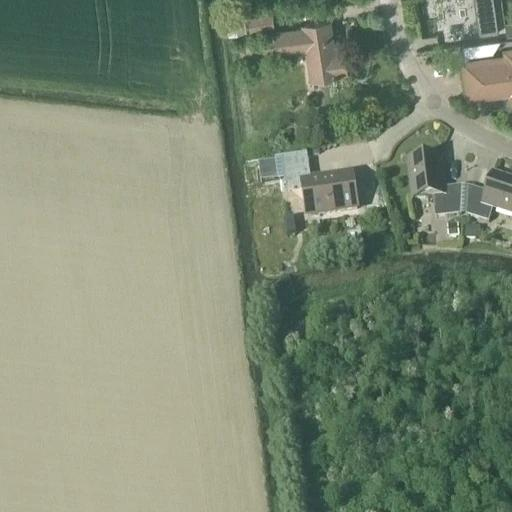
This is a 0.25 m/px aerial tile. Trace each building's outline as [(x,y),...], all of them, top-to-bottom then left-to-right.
[(230,30),(247,29),(246,6),(229,7),(230,30)] [(496,13),(476,16),(479,37),(499,34),(496,13)] [(250,31),(274,27),(272,15),(248,18),(250,31)] [(337,74),(346,73),(343,52),(334,53),(329,22),(303,26),(304,29),(274,33),(277,52),(306,48),(311,80),(334,77),(334,78),(338,78),(337,74)] [(511,91),(511,57),(465,64),(469,97),(511,91)] [(307,218),(357,211),(352,176),(310,182),(306,156),(281,160),(286,193),(302,190),(307,218)] [(460,217),(462,188),(442,191),(438,159),(408,163),(413,201),(432,199),(435,220),(460,217)] [(511,215),(511,184),(492,178),(487,195),(467,189),(466,218),(488,225),(493,209),(511,215)] [(448,239),(459,238),(458,227),(447,228),(448,239)] [(466,228),(465,241),(480,242),(480,229),(466,228)]
